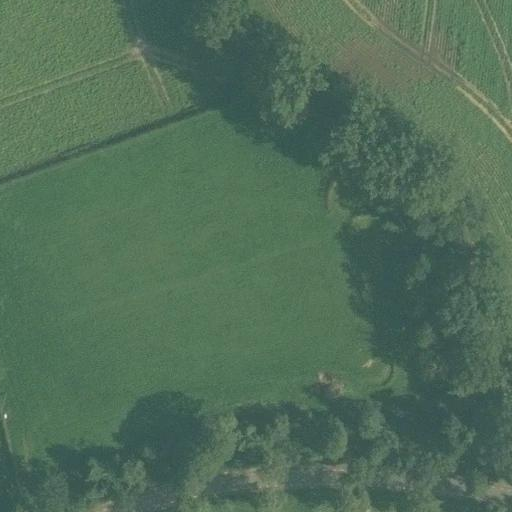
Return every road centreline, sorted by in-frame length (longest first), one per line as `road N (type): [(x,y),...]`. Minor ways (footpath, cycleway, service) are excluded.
road 1 (track): [(511,421),(480,283),(448,206),(396,154),(279,73),(223,0)]
road 2 (tertiary): [(120,511),(204,487),(299,476),(511,498)]
